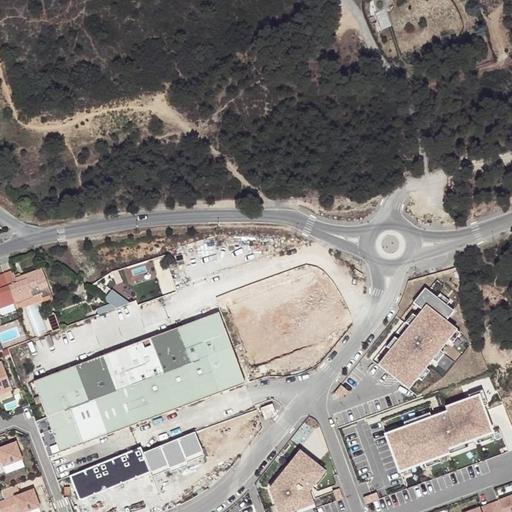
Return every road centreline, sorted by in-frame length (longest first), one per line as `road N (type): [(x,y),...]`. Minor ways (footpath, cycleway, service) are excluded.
road 1 (unclassified): [(309,225),(269,215),(165,219),(32,236)]
road 2 (residential): [(308,396),(246,469),(193,511)]
road 3 (residential): [(308,396),(358,511)]
